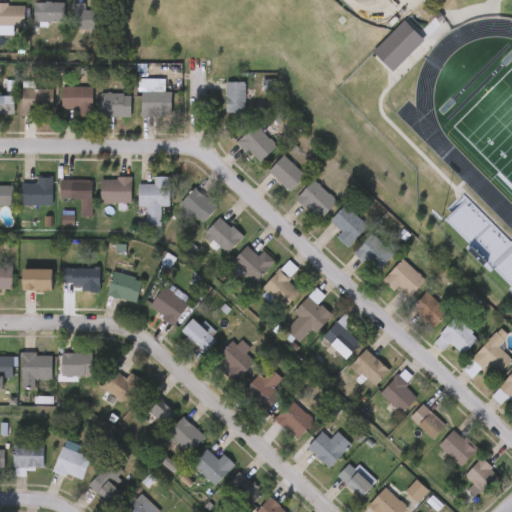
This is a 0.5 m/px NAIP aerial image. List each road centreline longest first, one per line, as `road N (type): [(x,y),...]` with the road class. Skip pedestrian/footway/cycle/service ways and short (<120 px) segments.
road 1 (residential): [(199,152),(511,439)]
road 2 (residential): [(332,511),(123,327),(0,321)]
road 3 (residential): [(0,147),(199,152)]
